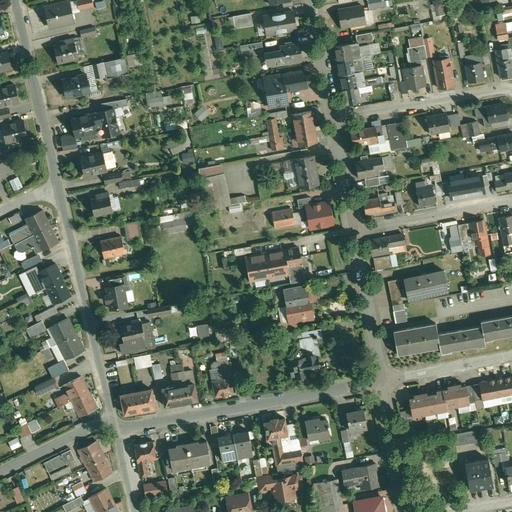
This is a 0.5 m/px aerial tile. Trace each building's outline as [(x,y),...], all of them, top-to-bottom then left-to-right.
[(92,0),(77,0),(80,9),(93,6),(92,0)] [(233,14),(243,12),(240,0),(236,0),(230,1),(233,14)] [(70,1),(45,7),(50,27),(74,21),(70,1)] [(440,2),(430,3),(432,18),(441,17),(440,2)] [(363,5),(355,7),(340,10),(339,10),(342,27),(366,22),(363,5)] [(294,11),(263,16),(266,34),(297,29),(297,24),(299,23),(298,15),(295,16),(294,11)] [(251,13),(233,16),(236,28),(253,24),(251,13)] [(420,22),(408,24),(410,32),(421,30),(420,22)] [(94,27),(80,30),(81,37),(96,34),(94,27)] [(506,27),(497,28),(499,39),(508,37),(506,27)] [(372,32),(356,35),(357,43),(373,40),(372,32)] [(77,37),(60,41),(61,45),(54,46),(58,62),(69,60),(69,59),(77,57),(77,58),(78,58),(74,42),(78,41),(77,37)] [(435,54),(432,40),(424,41),(425,44),(427,56),(435,54)] [(262,41),(247,44),(249,56),(264,53),(262,41)] [(300,43),(280,46),(282,58),(283,62),(303,58),(301,50),(303,49),(302,43),(300,43)] [(350,43),(334,46),(337,61),(353,58),(352,54),(357,53),(355,45),(351,46),(350,43)] [(369,44),(358,46),(360,56),(361,56),(371,55),(369,44)] [(427,56),(425,44),(418,45),(420,59),(427,58),(427,56)] [(418,45),(410,47),(414,65),(421,64),(420,59),(418,45)] [(509,47),(496,49),(501,76),(511,74),(511,59),(511,58),(509,47)] [(281,50),(268,52),(269,60),(282,58),(281,50)] [(8,52),(0,53),(0,70),(12,68),(8,52)] [(449,54),(439,56),(440,59),(434,60),(436,71),(439,87),(454,84),(449,54)] [(126,57),(93,65),(96,77),(106,75),(107,78),(129,73),(126,57)] [(353,58),(337,61),(340,75),(356,72),(353,58)] [(480,62),(466,64),(469,82),(483,79),(480,62)] [(414,65),(404,67),(406,80),(407,88),(408,88),(425,84),(421,64),(414,65)] [(305,70),(264,77),(270,107),(288,103),(286,90),(308,86),(305,70)] [(356,72),(340,75),(343,89),(358,86),(356,72)] [(86,74),(62,80),(67,97),(90,92),(86,74)] [(406,80),(400,81),(402,92),(409,91),(408,88),(407,88),(406,80)] [(15,85),(0,88),(0,106),(19,102),(15,85)] [(188,85),(179,87),(183,103),(192,101),(188,85)] [(358,86),(343,89),(346,104),(361,101),(358,86)] [(161,90),(146,93),(148,107),(164,104),(163,96),(162,96),(161,90)] [(127,98),(102,103),(103,110),(113,108),(128,105),(127,98)] [(505,102),(475,108),(477,117),(483,116),(485,126),(492,125),(491,121),(507,118),(505,102)] [(201,105),(192,113),(199,121),(208,113),(201,105)] [(10,108),(0,110),(0,118),(11,116),(10,108)] [(103,110),(98,112),(98,113),(92,114),(95,127),(101,126),(103,136),(119,132),(113,108),(103,110)] [(312,110),(293,113),(296,130),(315,126),(312,110)] [(447,113),(427,116),(431,132),(442,130),(441,128),(449,126),(447,113)] [(92,114),(72,119),(76,136),(96,131),(95,127),(92,114)] [(11,116),(0,118),(0,126),(2,126),(2,125),(13,123),(11,116)] [(276,117),(267,119),(270,135),(279,133),(277,125),(280,125),(280,120),(277,121),(276,117)] [(13,123),(2,125),(2,126),(6,142),(27,137),(24,120),(13,123)] [(403,121),(387,124),(390,140),(392,150),(408,147),(407,140),(403,121)] [(478,121),(461,124),(464,136),(463,136),(464,137),(480,133),(478,121)] [(315,126),(296,130),(299,145),(317,142),(315,126)] [(377,126),(368,127),(369,136),(378,134),(377,126)] [(368,127),(351,130),(353,145),(370,142),(369,136),(368,127)] [(170,154),(185,148),(183,143),(187,141),(184,133),(164,142),(170,154)] [(279,133),(270,135),(272,149),(282,148),(281,146),(284,145),(283,137),(280,138),(279,133)] [(511,133),(498,136),(500,144),(501,150),(511,147),(511,133)] [(378,134),(369,136),(370,142),(371,144),(380,142),(378,134)] [(77,146),(75,135),(61,137),(63,149),(77,146)] [(498,136),(479,139),(481,150),(492,148),(492,145),(500,144),(498,136)] [(421,137),(407,140),(408,147),(422,144),(421,137)] [(390,140),(384,141),(384,143),(379,144),(381,152),(392,150),(390,140)] [(7,146),(0,147),(0,155),(9,153),(7,146)] [(113,150),(103,152),(107,167),(117,165),(113,150)] [(179,153),(182,163),(194,159),(191,150),(179,153)] [(103,152),(81,157),(85,175),(101,171),(101,173),(108,172),(107,167),(103,152)] [(9,155),(0,157),(0,168),(12,165),(9,155)] [(314,155),(295,158),(300,187),(319,184),(314,155)] [(389,156),(356,162),(359,177),(375,174),(374,169),(391,165),(389,156)] [(220,164),(199,168),(207,208),(229,204),(220,164)] [(130,170),(104,175),(105,183),(106,183),(131,178),(132,178),(130,170)] [(511,172),(505,174),(506,179),(495,181),(497,189),(511,186),(511,172)] [(439,173),(429,175),(430,180),(434,180),(435,186),(442,185),(441,182),(439,173)] [(481,175),(447,181),(449,192),(450,198),(484,192),(483,186),(481,175)] [(12,190),(21,186),(16,176),(7,180),(12,190)] [(379,177),(365,179),(367,187),(380,184),(379,177)] [(140,178),(119,181),(120,187),(141,184),(140,178)] [(425,180),(416,182),(417,189),(426,187),(425,180)] [(449,192),(447,181),(441,182),(442,185),(443,193),(449,192)] [(426,187),(417,189),(420,203),(436,200),(433,186),(426,187)] [(402,190),(396,191),(398,204),(404,203),(402,190)] [(109,192),(98,194),(98,198),(91,200),(95,214),(113,210),(109,192)] [(311,196),(298,199),(301,216),(309,215),(307,206),(312,205),(311,196)] [(379,197),(364,200),(366,213),(382,210),(381,203),(379,197)] [(389,201),(381,203),(382,210),(391,209),(389,201)] [(312,205),(307,206),(309,215),(311,227),(333,223),(329,202),(312,205)] [(249,207),(229,209),(232,227),(251,224),(249,207)] [(291,208),(272,212),(274,220),(275,227),(294,224),(291,208)] [(43,209),(25,218),(29,225),(10,234),(14,244),(15,244),(34,234),(51,225),(43,209)] [(10,224),(21,218),(18,211),(7,217),(10,224)] [(272,211),(256,214),(257,223),(259,222),(274,220),(272,212),(272,211)] [(511,214),(499,217),(502,233),(510,231),(511,230),(511,214)] [(184,218),(160,223),(162,232),(186,227),(184,218)] [(484,219),(464,223),(467,240),(478,238),(480,246),(488,245),(487,236),(484,219)] [(138,220),(125,223),(126,231),(139,228),(138,220)] [(274,220),(259,222),(260,230),(275,227),(274,220)] [(464,223),(458,224),(461,241),(467,240),(464,223)] [(51,225),(34,234),(15,244),(18,250),(19,251),(23,252),(25,251),(33,247),(36,253),(38,252),(59,241),(51,225)] [(511,240),(510,231),(502,233),(503,241),(511,240)] [(4,241),(0,233),(0,248),(0,249),(11,244),(8,239),(4,241)] [(403,234),(371,240),(373,254),(390,251),(389,246),(405,243),(403,234)] [(122,236),(101,240),(105,257),(126,252),(122,236)] [(488,245),(480,246),(481,254),(490,253),(488,245)] [(251,246),(235,249),(236,255),(252,252),(251,246)] [(300,248),(245,257),(250,281),(289,274),(304,271),(300,248)] [(390,254),(374,257),(376,269),(392,266),(390,254)] [(39,255),(22,263),(25,268),(42,260),(39,255)] [(56,264),(39,272),(46,288),(63,279),(56,264)] [(444,270),(404,278),(406,288),(408,298),(448,290),(444,270)] [(304,271),(289,274),(291,283),(305,280),(304,271)] [(125,274),(107,277),(109,287),(123,284),(123,285),(127,284),(125,274)] [(399,278),(388,281),(393,304),(403,302),(401,289),(399,278)] [(63,279),(46,288),(54,303),(71,295),(63,279)] [(109,287),(107,287),(108,295),(105,295),(106,302),(109,301),(111,309),(127,306),(123,285),(123,284),(109,287)] [(307,284),(284,289),(287,306),(308,302),(307,296),(309,295),(307,284)] [(287,306),(289,315),(290,315),(292,321),(297,320),(297,321),(313,318),(311,302),(308,302),(287,306)] [(403,302),(393,304),(394,310),(405,309),(403,302)] [(175,304),(148,309),(149,315),(172,311),(170,305),(175,304)] [(55,306),(40,313),(44,319),(58,312),(55,306)] [(394,310),(394,311),(396,322),(407,320),(405,309),(394,310)] [(511,314),(481,320),(482,325),(484,338),(493,337),(511,334),(511,314)] [(68,318),(51,327),(59,342),(76,333),(68,318)] [(42,320),(26,328),(31,337),(47,329),(42,320)] [(142,321),(121,325),(125,341),(146,337),(142,321)] [(436,322),(394,330),(398,354),(440,347),(438,332),(436,322)] [(195,335),(207,334),(206,323),(194,324),(195,335)] [(482,325),(438,332),(440,347),(441,351),(451,349),(451,350),(475,346),(475,345),(484,344),(484,338),(482,325)] [(321,327),(301,331),(303,340),(317,337),(323,336),(321,327)] [(317,337),(303,340),(301,331),(297,332),(301,349),(291,351),(293,358),(289,359),(293,377),(309,374),(308,370),(320,368),(319,364),(318,354),(320,354),(317,337)] [(76,333),(59,342),(65,354),(67,358),(84,349),(76,333)] [(59,342),(56,343),(57,344),(44,351),(49,362),(65,354),(59,342)] [(161,362),(152,364),(155,378),(163,376),(161,362)] [(178,364),(171,365),(175,386),(187,384),(183,363),(178,364)] [(146,372),(138,373),(139,380),(147,379),(146,372)] [(224,375),(218,376),(219,379),(213,380),(216,396),(233,393),(230,377),(225,378),(224,375)] [(30,386),(34,395),(56,385),(52,376),(30,386)] [(82,376),(65,385),(72,400),(90,391),(82,376)] [(511,376),(496,379),(499,396),(511,393),(511,378),(511,377),(511,376)] [(496,379),(480,382),(483,398),(483,399),(499,396),(496,379)] [(243,380),(234,381),(236,392),(245,390),(243,380)] [(175,386),(163,388),(166,405),(198,399),(195,382),(175,386)] [(480,383),(472,384),(475,399),(483,398),(480,383)] [(466,385),(461,386),(461,384),(454,385),(458,405),(470,403),(466,385)] [(472,384),(466,385),(470,403),(476,401),(475,399),(472,384)] [(454,385),(448,386),(448,388),(443,389),(447,407),(458,405),(454,385)] [(152,388),(137,391),(140,411),(147,410),(148,408),(156,407),(152,388)] [(443,389),(437,390),(437,393),(432,394),(436,411),(447,409),(447,407),(443,389)] [(90,391),(72,400),(81,416),(98,407),(90,391)] [(137,391),(122,394),(125,412),(133,411),(134,412),(140,411),(137,391)] [(432,394),(428,395),(427,392),(421,394),(424,413),(436,411),(432,394)] [(421,394),(414,395),(415,397),(409,398),(411,409),(413,416),(424,413),(421,394)] [(364,409),(347,412),(349,429),(367,426),(364,409)] [(278,417),(271,418),(271,420),(264,421),(267,438),(272,437),(281,436),(288,434),(285,417),(278,419),(278,417)] [(319,417),(305,420),(308,438),(309,438),(309,436),(318,434),(319,438),(330,436),(327,419),(320,420),(319,417)] [(27,422),(17,427),(22,437),(32,432),(27,422)] [(249,430),(233,433),(237,454),(244,452),(245,455),(253,453),(249,430)] [(476,430),(454,433),(456,445),(477,442),(476,430)] [(233,433),(218,436),(222,459),(231,457),(230,455),(237,454),(233,433)] [(281,436),(272,437),(275,452),(284,450),(281,436)] [(306,437),(299,438),(301,447),(302,451),(308,450),(306,437)] [(198,439),(176,443),(177,445),(168,447),(173,469),(210,462),(206,440),(198,441),(198,439)] [(153,440),(134,444),(141,475),(154,472),(151,459),(156,458),(153,440)] [(97,441),(79,449),(87,465),(105,456),(97,441)] [(284,450),(275,452),(277,465),(303,460),(302,451),(301,447),(284,450)] [(71,448),(58,454),(62,461),(74,455),(71,448)] [(500,453),(493,454),(496,466),(502,465),(500,453)] [(105,456),(87,465),(95,480),(112,472),(105,456)] [(264,458),(253,458),(253,472),(264,472),(264,458)] [(489,458),(465,462),(470,490),(493,486),(489,458)] [(376,463),(358,466),(358,467),(342,470),(345,485),(361,482),(362,489),(378,486),(375,469),(377,469),(376,463)] [(321,464),(308,466),(310,478),(321,476),(319,470),(322,470),(321,464)] [(47,473),(49,479),(69,471),(67,466),(47,473)] [(218,467),(212,468),(214,483),(221,482),(218,467)] [(271,473),(257,475),(259,489),(273,486),(272,479),(271,473)] [(272,479),(273,486),(273,487),(275,489),(277,495),(276,497),(276,500),(278,501),(281,500),(282,499),(287,498),(289,499),(292,498),(293,497),(295,497),(293,487),(299,486),(302,483),(301,476),(297,474),(272,479)] [(175,476),(168,477),(171,491),(177,490),(175,476)] [(338,478),(315,482),(318,502),(342,498),(338,478)] [(82,480),(73,485),(78,495),(87,490),(82,480)] [(166,480),(143,484),(146,496),(168,492),(166,480)] [(7,488),(13,503),(21,499),(15,485),(7,488)] [(107,487),(90,496),(97,511),(98,511),(115,503),(107,487)] [(249,492),(230,496),(231,502),(229,506),(229,511),(250,511),(251,511),(249,501),(251,501),(249,492)] [(81,495),(63,504),(67,511),(85,502),(81,495)] [(383,497),(356,502),(357,511),(385,511),(384,511),(383,507),(384,507),(383,497)] [(344,511),(342,498),(318,502),(320,511),(344,511)] [(119,511),(115,503),(98,511),(119,511)]
